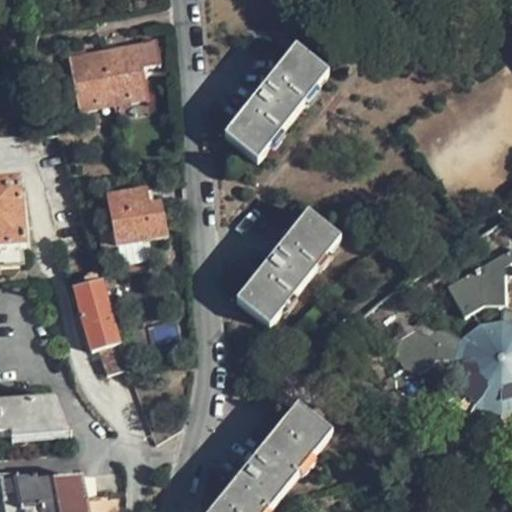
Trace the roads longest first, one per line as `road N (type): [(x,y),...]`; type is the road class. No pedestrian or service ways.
road 1 (residential): [(183,0),(207,364),(201,436)]
road 2 (unknown): [(0,461),(132,457)]
road 3 (residential): [(135,511),(132,457),(162,455),(201,436)]
